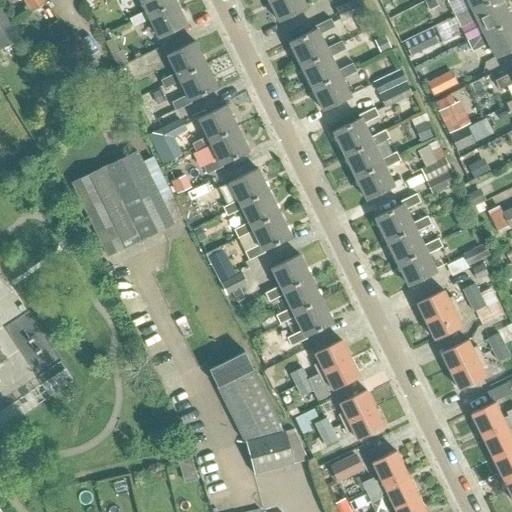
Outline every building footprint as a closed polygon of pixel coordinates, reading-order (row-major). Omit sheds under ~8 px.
[(23,0),(31,11),(45,2),(44,0),(23,0)] [(147,13),(173,0),(119,0),(122,4),(129,0),(140,0),(146,10),(147,13)] [(173,0),(147,13),(146,10),(129,18),(133,27),(149,19),(158,37),(186,23),(174,0),(173,0)] [(267,0),(278,21),(306,7),(302,0),(267,0)] [(349,0),(334,7),(340,21),(361,12),(355,0),(349,0)] [(428,0),(425,1),(424,2),(428,10),(437,6),(434,0),(428,0)] [(446,0),(448,2),(452,0),(466,0),(470,8),(471,8),(487,0),(446,0)] [(487,0),(471,8),(470,8),(454,15),(460,27),(476,19),(482,32),(511,18),(501,0),(487,0)] [(0,42),(4,48),(20,38),(0,7),(0,42)] [(369,29),(361,12),(353,16),(361,33),(369,29)] [(328,51),(326,48),(319,34),(334,26),(330,18),(314,26),(316,29),(288,42),(299,64),(328,51)] [(482,32),(466,40),(472,51),(488,43),(495,57),(511,48),(511,20),(511,18),(482,32)] [(403,42),(410,56),(432,45),(426,32),(403,42)] [(379,52),(390,47),(384,35),(374,40),(379,52)] [(328,51),(299,64),(310,87),(339,73),(337,70),(330,56),(345,49),(341,40),(326,48),(328,51)] [(206,64),(194,41),(166,55),(175,72),(160,80),(164,88),(180,80),(179,78),(206,64)] [(122,51),(111,55),(117,68),(128,63),(122,51)] [(52,68),(68,96),(85,87),(69,58),(52,68)] [(339,73),(310,87),(322,110),(350,96),(341,78),(356,71),(352,63),(337,70),(339,73)] [(179,78),(180,80),(187,94),(171,102),(175,110),(191,103),(189,100),(217,86),(206,64),(179,78)] [(383,78),(388,90),(406,81),(400,70),(383,78)] [(426,82),(432,95),(456,83),(449,70),(426,82)] [(511,73),(511,72),(494,80),(498,89),(511,82),(511,73)] [(132,82),(121,87),(124,93),(135,88),(132,82)] [(406,82),(400,85),(378,95),(384,107),(412,94),(406,82)] [(237,128),(226,104),(197,118),(206,136),(191,144),(195,152),(211,144),(210,142),(237,128)] [(371,140),(370,137),(363,123),(378,116),(374,107),(358,115),(359,118),(332,131),(343,154),(371,140)] [(420,142),(432,137),(425,121),(413,126),(420,142)] [(448,134),(457,151),(474,142),(466,125),(448,134)] [(210,142),(211,144),(218,158),(202,166),(206,174),(222,167),(221,164),(248,150),(237,128),(210,142)] [(385,130),(370,137),(371,140),(343,154),(354,176),(382,162),(381,159),(374,145),(389,138),(385,130)] [(435,140),(429,143),(427,144),(435,161),(419,168),(430,193),(454,183),(435,140)] [(147,167),(166,160),(161,145),(142,152),(147,167)] [(106,254),(171,222),(135,151),(71,183),(106,254)] [(396,152),(381,159),(382,162),(354,176),(365,199),(393,185),(385,168),(400,160),(396,152)] [(467,167),(473,179),(485,173),(478,161),(467,167)] [(268,192),(257,168),(229,182),(237,200),(223,207),(227,215),(242,208),(241,205),(268,192)] [(169,197),(189,190),(186,180),(166,186),(169,197)] [(480,189),(466,196),(472,208),(486,201),(480,189)] [(241,205),(242,208),(249,222),(233,229),(237,238),(253,230),(252,227),(279,214),(268,192),(241,205)] [(413,226),(412,223),(405,209),(420,202),(416,193),(400,201),(401,204),(374,217),(385,240),(413,226)] [(487,210),(498,234),(511,226),(511,205),(500,211),(497,205),(487,210)] [(252,227),(253,230),(260,244),(244,252),(248,260),(264,252),(263,249),(290,236),(279,214),(252,227)] [(413,226),(385,240),(396,262),(424,248),(423,245),(416,231),(431,224),(427,216),(412,223),(413,226)] [(424,248),(396,262),(407,285),(436,271),(427,253),(442,246),(438,238),(423,245),(424,248)] [(462,257),(445,265),(451,276),(468,267),(467,266),(490,255),(484,242),(461,253),(462,257)] [(222,249),(207,257),(219,281),(234,273),(222,249)] [(310,277),(299,254),(271,268),(279,286),(264,293),(269,301),(284,294),(283,291),(310,277)] [(225,295),(228,293),(231,292),(236,302),(244,298),(239,288),(246,284),(240,272),(219,283),(225,295)] [(490,273),(476,279),(482,293),(491,289),(490,287),(496,285),(490,273)] [(283,291),(284,294),(291,307),(275,315),(280,324),(295,316),(294,313),(321,300),(310,277),(283,291)] [(474,283),(461,288),(467,300),(479,294),(474,283)] [(502,313),(491,289),(482,293),(479,294),(467,300),(472,311),(474,310),(480,323),(502,313)] [(425,321),(457,305),(452,296),(447,298),(443,290),(416,303),(425,321)] [(294,313),(295,316),(302,330),(286,337),(290,346),(306,338),(305,335),(332,322),(321,300),(294,313)] [(461,314),(457,305),(425,321),(433,338),(460,325),(456,317),(461,314)] [(2,324),(32,371),(53,357),(24,310),(2,324)] [(491,350),(503,344),(497,332),(485,338),(491,350)] [(350,358),(341,340),(314,353),(318,362),(313,364),(318,373),(350,358)] [(449,371),(481,355),(477,346),(471,348),(467,340),(440,353),(449,371)] [(509,355),(503,344),(491,350),(496,361),(509,355)] [(215,387),(241,438),(242,440),(244,440),(253,474),(307,459),(293,429),(282,432),(278,422),(279,421),(252,368),(251,368),(243,351),(207,368),(216,386),(215,387)] [(486,364),(481,355),(449,371),(458,388),(485,375),(480,367),(486,364)] [(318,373),(306,379),(295,385),(299,395),(311,390),(316,400),(329,395),(327,391),(358,375),(350,358),(318,373)] [(306,379),(301,367),(289,373),(295,385),(306,379)] [(0,417),(64,385),(58,372),(0,401),(0,417)] [(374,407),(365,390),(339,403),(343,411),(337,414),(342,423),(374,407)] [(481,436),(511,420),(511,408),(506,412),(507,415),(502,418),(494,402),(470,413),(481,436)] [(294,404),(287,408),(291,417),(299,414),(294,404)] [(374,407),(342,423),(346,432),(352,430),(356,438),(383,425),(374,407)] [(303,415),(294,419),(302,435),(311,431),(303,415)] [(337,440),(325,417),(313,423),(324,446),(337,440)] [(511,420),(481,436),(492,458),(511,448),(511,438),(508,430),(511,428),(511,420)] [(511,448),(492,458),(503,480),(511,475),(511,448)] [(366,492),(406,473),(395,450),(371,462),(380,478),(374,481),(372,477),(361,483),(366,492)] [(329,465),(337,482),(362,469),(354,453),(329,465)] [(406,473),(366,492),(371,502),(382,497),(380,493),(385,490),(393,507),(417,495),(406,473)] [(511,475),(503,480),(511,498),(511,475)] [(425,511),(417,495),(393,507),(395,511),(425,511)] [(331,504),(335,511),(350,511),(344,498),(331,504)]
